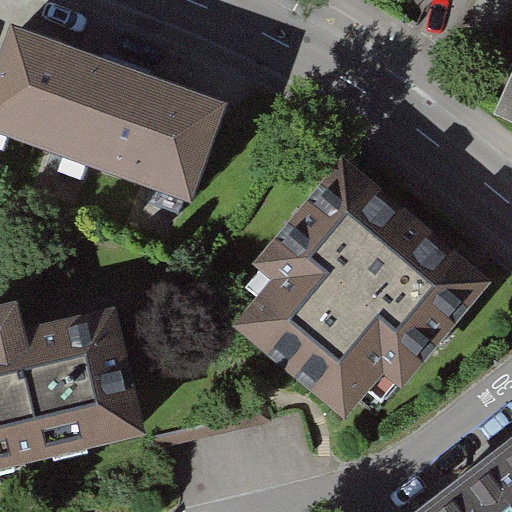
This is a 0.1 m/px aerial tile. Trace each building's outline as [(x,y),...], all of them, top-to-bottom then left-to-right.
[(227,104),(14,27),(0,64),(0,145),(187,213),(227,104)] [(511,97),(501,123),(511,127),(511,97)] [(266,285),(232,325),(346,420),(386,372),(405,387),(491,284),(338,156),(244,267),(266,285)] [(0,472),(138,440),(106,308),(16,329),(9,301),(0,302),(0,472)] [(511,511),(511,443),(426,511),(511,511)]
